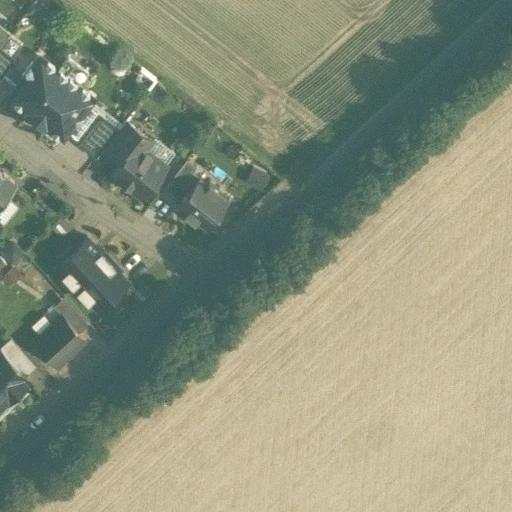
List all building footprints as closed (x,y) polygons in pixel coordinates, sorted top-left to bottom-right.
[(0,41),(9,30),(0,23),(0,41)] [(0,74),(13,57),(0,47),(0,74)] [(34,117),(70,70),(61,63),(59,67),(38,51),(31,60),(31,59),(21,72),(21,73),(5,94),(24,108),(24,109),(34,117)] [(77,76),(70,70),(34,117),(43,124),(43,123),(62,138),(95,95),(75,79),(77,76)] [(98,112),(76,140),(95,155),(103,145),(117,126),(98,112)] [(117,126),(103,145),(120,158),(135,139),(144,147),(151,138),(124,117),(117,126)] [(120,158),(111,170),(119,177),(118,178),(126,184),(127,183),(141,193),(165,163),(144,147),(135,139),(120,158)] [(164,185),(179,197),(198,174),(191,169),(195,164),(186,156),(164,185)] [(0,202),(17,182),(0,168),(0,202)] [(179,197),(176,202),(185,209),(184,211),(194,219),(195,217),(205,225),(228,197),(217,188),(218,187),(208,179),(207,181),(198,174),(179,197)] [(86,234),(56,261),(63,269),(61,272),(71,283),(74,281),(79,286),(76,288),(86,299),(89,297),(96,306),(126,278),(113,264),(116,261),(101,246),(99,248),(86,234)] [(87,320),(63,293),(53,302),(61,312),(62,312),(77,329),(87,320)] [(62,312),(61,312),(33,338),(55,362),(83,336),(77,329),(62,312)] [(34,362),(9,335),(0,342),(0,347),(23,372),(34,362)] [(0,389),(5,395),(26,376),(23,372),(0,347),(0,389)]
